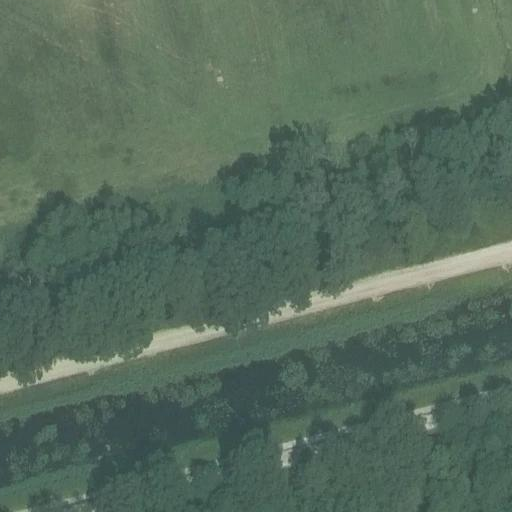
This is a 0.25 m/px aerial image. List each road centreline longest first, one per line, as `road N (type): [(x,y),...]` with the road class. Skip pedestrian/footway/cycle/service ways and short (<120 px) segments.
road 1 (track): [(511,248),(0,381)]
road 2 (track): [(89,511),(511,404)]
